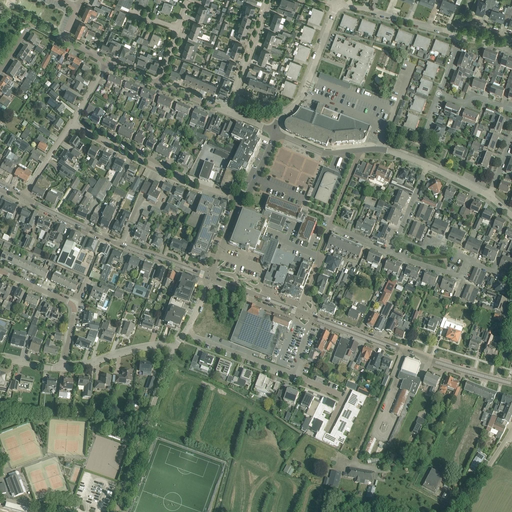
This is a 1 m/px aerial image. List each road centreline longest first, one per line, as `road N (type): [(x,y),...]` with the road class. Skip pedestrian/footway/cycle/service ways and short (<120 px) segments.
road 1 (tertiary): [(496,379),(299,312)]
road 2 (tertiary): [(209,279),(22,198)]
road 3 (residential): [(238,201),(71,123)]
road 4 (residential): [(114,511),(172,348)]
road 5 (residential): [(185,331),(344,396)]
road 6 (residential): [(61,368),(72,306),(0,271)]
road 7 (residential): [(459,36),(337,5)]
road 8 (unknown): [(355,461),(406,351)]
road 9 (residential): [(284,111),(304,92),(337,5)]
